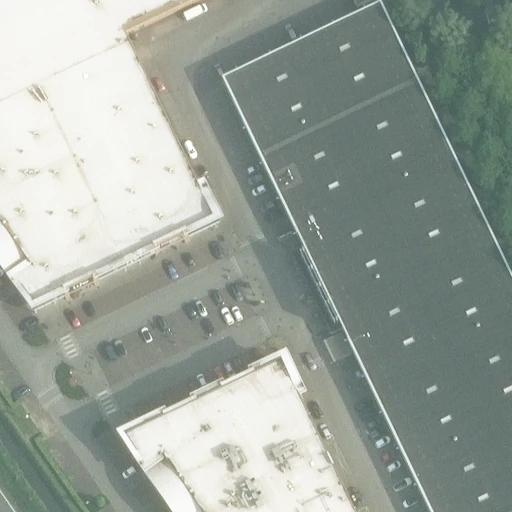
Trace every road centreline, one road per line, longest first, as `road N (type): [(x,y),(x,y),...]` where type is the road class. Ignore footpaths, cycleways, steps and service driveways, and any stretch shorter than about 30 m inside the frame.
road 1 (residential): [(384,511),(179,80),(193,56),(276,17),(267,0)]
road 2 (residential): [(0,327),(128,511)]
